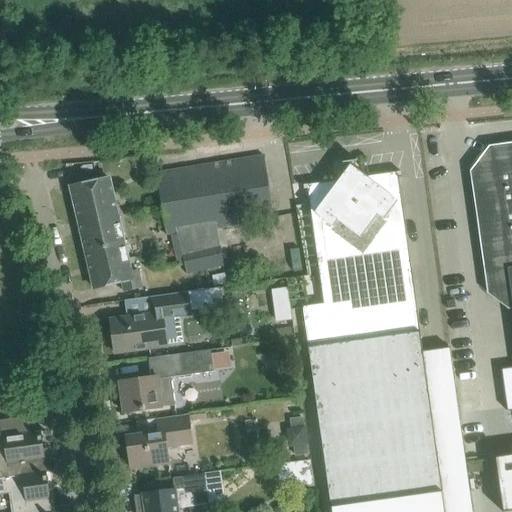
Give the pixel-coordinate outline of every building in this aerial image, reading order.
[(473,172),(476,192),(490,292),(511,307),(511,368),(502,370),(507,411),(511,410),(511,146),(491,149),(473,172)] [(263,156),(157,173),(156,173),(166,236),(179,233),(186,276),(214,271),(213,265),(222,263),(216,227),(274,218),(263,156)] [(307,186),(308,194),(323,304),(302,307),(331,508),(397,498),(350,164),(337,181),(303,186),(304,187),(307,186)] [(367,177),(350,164),(397,498),(442,492),(400,196),(397,174),(400,173),(400,172),(367,177)] [(70,187),(82,238),(120,229),(109,178),(70,187)] [(120,229),(82,238),(94,289),(121,282),(124,292),(141,288),(137,270),(130,272),(120,229)] [(223,274),(211,276),(213,286),(225,284),(223,274)] [(287,285),(270,288),(275,322),(293,319),(287,285)] [(220,288),(187,293),(189,311),(222,306),(220,288)] [(110,320),(115,353),(166,346),(166,344),(184,342),(180,318),(190,316),(189,311),(187,293),(153,297),(155,314),(110,320)] [(151,378),(139,380),(119,383),(123,413),(174,406),(170,378),(213,372),(213,370),(231,368),(229,352),(211,355),(210,350),(149,359),(151,378)] [(131,469),(151,467),(168,464),(166,448),(191,444),(187,415),(157,419),(159,432),(126,437),(131,469)] [(27,417),(0,420),(0,478),(7,477),(8,477),(8,478),(45,473),(43,457),(48,456),(47,449),(42,449),(40,433),(45,432),(45,431),(29,433),(27,417)] [(288,448),(293,447),(295,456),(308,454),(303,418),(290,419),(291,428),(286,429),(288,448)] [(7,477),(0,478),(0,495),(9,494),(11,511),(50,511),(49,497),(54,496),(53,489),(47,489),(45,473),(8,478),(8,477),(7,477)] [(177,511),(178,509),(209,505),(205,474),(172,478),(174,490),(135,496),(136,511),(177,511)]
